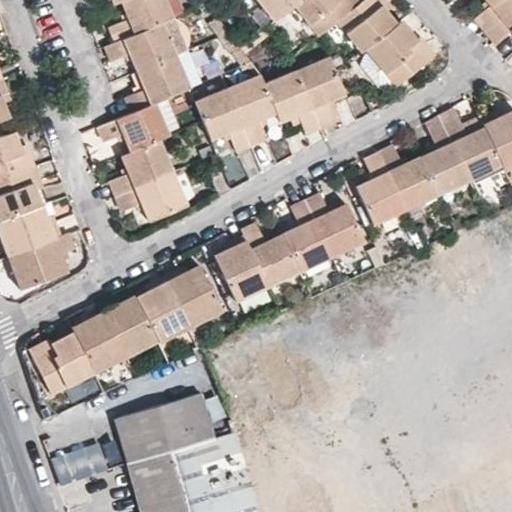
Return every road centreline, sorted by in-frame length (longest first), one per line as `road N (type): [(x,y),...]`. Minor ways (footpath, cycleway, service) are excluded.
road 1 (residential): [(117,263),(437,92),(475,63)]
road 2 (residential): [(64,124),(106,103),(67,0)]
road 3 (residential): [(64,124),(117,263)]
road 4 (residential): [(117,263),(0,330)]
road 5 (residential): [(17,0),(64,124)]
